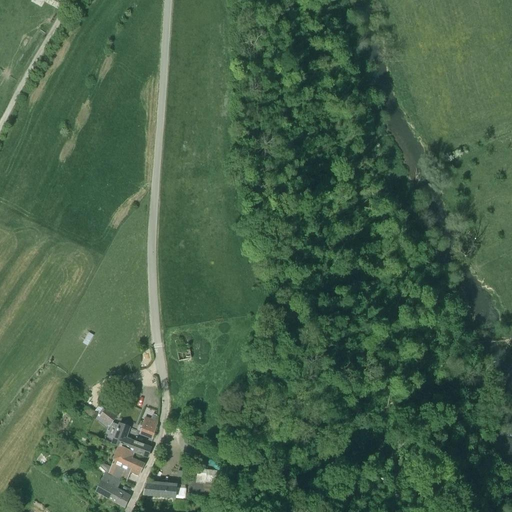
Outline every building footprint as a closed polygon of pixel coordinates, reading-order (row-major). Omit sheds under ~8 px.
[(188,338),(175,341),(179,361),(192,359),(188,338)] [(116,410),(109,405),(99,418),(110,426),(117,417),(114,414),(116,410)] [(94,412),(80,406),(78,412),(92,418),(94,412)] [(155,430),(157,423),(147,419),(142,435),(153,438),(155,430)] [(148,457),(151,449),(127,439),(130,428),(119,424),(117,431),(118,432),(115,439),(114,438),(111,444),(118,447),(119,446),(135,452),(148,457)] [(141,473),(145,466),(132,459),(135,452),(119,446),(118,447),(113,460),(114,460),(109,471),(126,480),(132,468),(141,473)] [(108,474),(111,467),(102,463),(99,469),(106,472),(105,473),(108,474)] [(125,507),(130,497),(117,491),(122,480),(105,473),(95,493),(125,507)] [(220,476),(206,474),(203,499),(217,501),(220,476)] [(146,485),(143,495),(187,499),(188,491),(146,485)]
